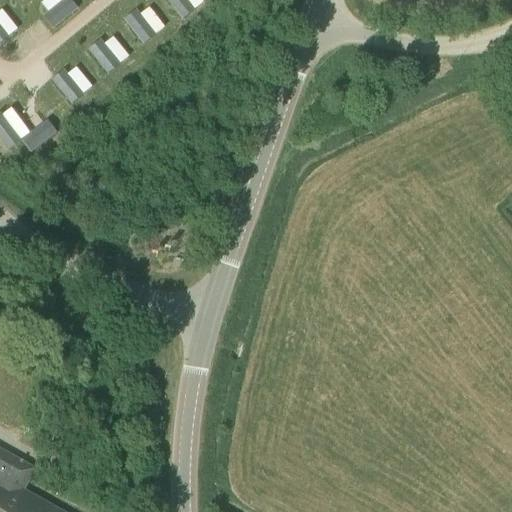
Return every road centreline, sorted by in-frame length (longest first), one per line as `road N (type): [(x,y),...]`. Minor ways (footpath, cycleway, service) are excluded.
road 1 (tertiary): [(198,324),(301,28)]
road 2 (unclassified): [(198,324),(13,236),(0,222)]
road 3 (unclassified): [(301,28),(437,46),(470,45),(511,29)]
road 4 (tertiary): [(173,511),(171,433),(198,324)]
